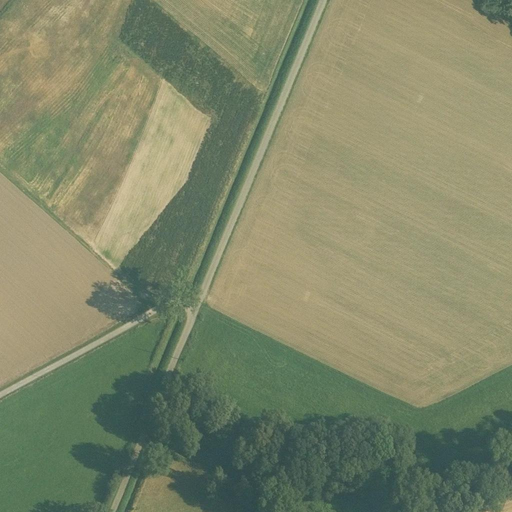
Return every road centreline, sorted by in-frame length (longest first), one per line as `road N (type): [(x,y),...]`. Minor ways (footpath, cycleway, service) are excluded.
road 1 (track): [(109,511),(323,0)]
road 2 (unclassified): [(0,399),(198,296)]
